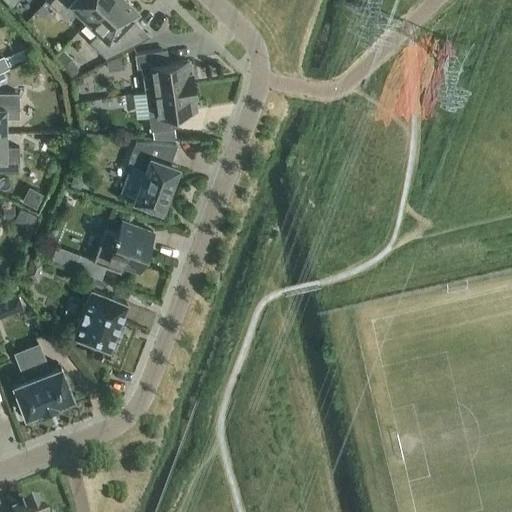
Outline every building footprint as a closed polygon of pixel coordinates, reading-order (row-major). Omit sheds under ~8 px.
[(76,9),(88,20),(107,0),(51,0),(49,3),(66,19),(76,9)] [(107,0),(88,20),(99,31),(88,41),(105,57),(142,39),(125,22),(137,10),(128,1),(129,0),(107,0)] [(153,79),(154,90),(194,84),(192,73),(190,73),(188,60),(167,63),(164,61),(162,50),(134,54),(136,68),(140,68),(141,74),(148,79),(153,79)] [(174,127),(172,116),(174,112),(195,109),(193,97),(195,96),(194,84),(154,90),(144,92),(150,130),(152,130),(153,137),(175,139),(173,127),(174,127)] [(0,132),(4,132),(4,118),(19,118),(18,93),(0,92),(0,132)] [(4,132),(0,132),(0,172),(19,172),(19,147),(4,147),(4,132)] [(161,210),(177,167),(169,164),(174,151),(176,145),(141,142),(135,142),(134,146),(127,163),(134,165),(145,169),(134,199),(161,210)] [(80,191),(84,178),(72,174),(68,187),(80,191)] [(14,218),(13,204),(4,205),(5,219),(14,218)] [(36,215),(20,207),(14,220),(30,227),(36,215)] [(138,271),(153,232),(121,220),(117,232),(104,228),(92,260),(79,255),(74,269),(101,278),(105,265),(119,270),(122,265),(138,271)] [(38,282),(46,260),(31,255),(23,277),(38,282)] [(101,288),(103,280),(94,277),(91,284),(101,288)] [(73,336),(109,349),(127,303),(91,289),(73,336)] [(23,309),(18,295),(7,299),(12,313),(23,309)] [(26,379),(13,384),(25,415),(72,396),(60,366),(48,370),(38,345),(15,354),(26,379)]
